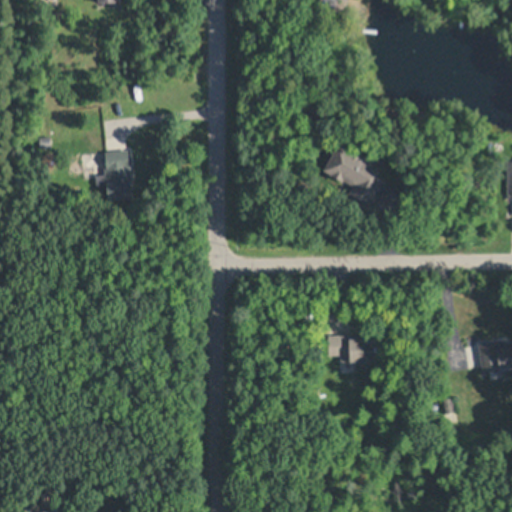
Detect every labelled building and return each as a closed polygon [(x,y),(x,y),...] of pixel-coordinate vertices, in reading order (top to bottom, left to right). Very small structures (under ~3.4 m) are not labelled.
[(52,145),(41,146),(41,136),(52,135),(52,145)] [(338,141),(352,149),(353,148),(362,152),(361,154),(367,157),(368,155),(376,159),(375,161),(381,165),(376,174),(383,178),(370,201),(350,190),(353,184),(343,179),(330,172),(331,172),(324,168),(338,141)] [(132,180),(134,196),(110,198),(108,180),(106,180),(106,174),(105,168),(108,167),(107,151),(130,149),(132,180)] [(105,183),(97,183),(97,173),(105,173),(105,180),(105,183)] [(352,334),(352,336),(376,336),(377,359),(367,359),(367,368),(356,368),(356,359),(352,359),(352,361),(342,361),(342,354),(330,355),(329,335),(352,334)] [(511,376),(507,377),(506,368),(484,371),(480,343),(499,340),(499,345),(511,343),(511,376)] [(479,367),(476,346),(466,347),(470,369),(479,367)] [(457,410),(445,412),(443,399),(455,397),(457,410)]
